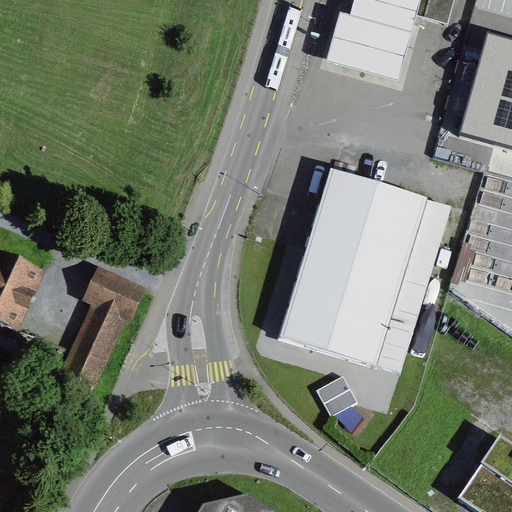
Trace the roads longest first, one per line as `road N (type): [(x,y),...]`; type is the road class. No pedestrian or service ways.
road 1 (tertiary): [(293,0),(197,294),(210,437)]
road 2 (secondary): [(366,511),(270,449),(210,437)]
road 3 (secondary): [(210,437),(130,472),(96,511)]
